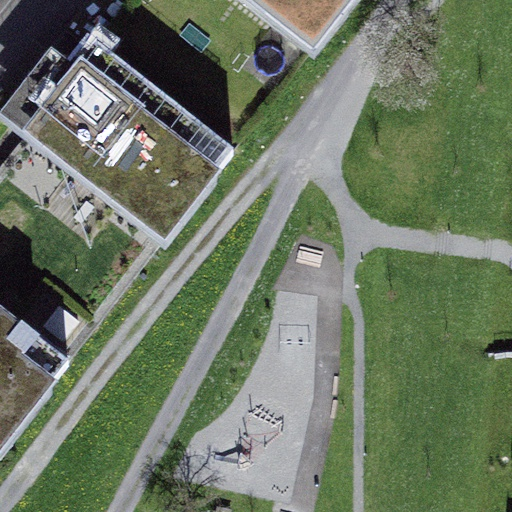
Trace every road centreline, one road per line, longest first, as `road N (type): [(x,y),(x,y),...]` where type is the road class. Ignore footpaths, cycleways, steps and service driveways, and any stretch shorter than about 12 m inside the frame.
road 1 (track): [(5,511),(416,0)]
road 2 (track): [(138,511),(331,110)]
